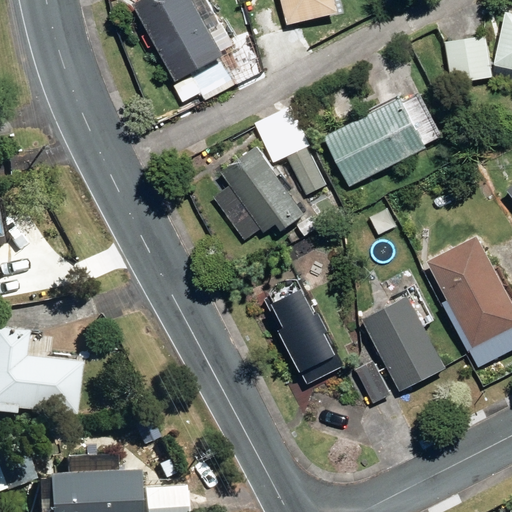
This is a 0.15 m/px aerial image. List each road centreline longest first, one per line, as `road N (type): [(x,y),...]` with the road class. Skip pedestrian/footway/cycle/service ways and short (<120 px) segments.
road 1 (secondary): [(288,511),(82,120),(43,0)]
road 2 (residential): [(363,511),(511,438)]
